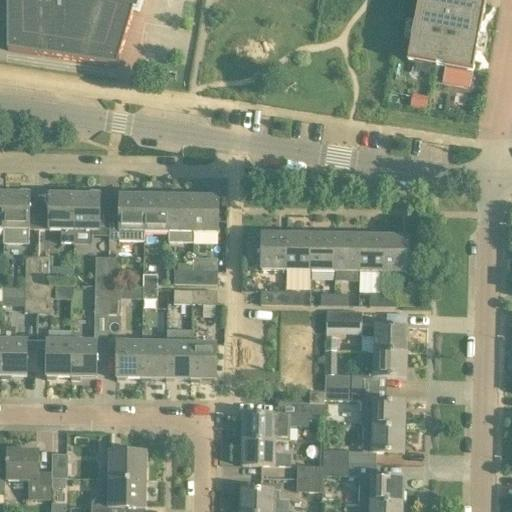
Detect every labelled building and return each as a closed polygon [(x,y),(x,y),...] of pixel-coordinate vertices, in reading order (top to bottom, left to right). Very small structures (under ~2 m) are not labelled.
[(8,0),(9,56),(117,70),(134,14),(138,15),(142,0),(8,0)] [(471,0),(420,0),(408,63),(472,75),(485,7),(471,5),(471,0)] [(28,247),(28,232),(29,232),(30,196),(20,196),(20,199),(5,199),(5,196),(3,232),(3,247),(28,247)] [(74,246),(74,233),(75,200),(75,197),(66,197),(66,200),(50,200),(49,232),(61,233),(61,246),(74,246)] [(90,200),(75,200),(74,233),(99,233),(100,197),(90,197),(90,200)] [(120,233),(119,244),(144,245),(144,234),(145,198),(136,198),(136,201),(120,201),(120,202),(120,233)] [(145,198),(144,234),(168,234),(169,198),(160,198),(160,201),(145,201),(146,198),(145,198)] [(168,234),(168,245),(193,246),(193,235),(194,199),(185,198),(185,202),(170,201),(170,198),(169,198),(168,234)] [(194,199),(193,235),(219,235),(219,199),(209,199),(209,202),(194,202),(194,199)] [(261,272),(286,272),(287,237),(262,236),(261,272)] [(311,237),(287,237),(286,272),(310,273),(311,237)] [(310,273),(335,274),(335,238),(311,237),(310,273)] [(335,274),(359,274),(360,238),(335,238),(335,274)] [(384,239),(360,238),(359,274),(383,275),(384,239)] [(410,239),(384,239),(383,275),(409,275),(410,239)] [(25,259),(25,287),(38,287),(38,259),(25,259)] [(51,260),(38,259),(38,287),(51,288),(51,260)] [(95,260),(95,289),(108,289),(108,261),(95,260)] [(121,261),(108,261),(108,289),(121,289),(121,261)] [(74,282),(74,269),(52,268),(51,281),(74,282)] [(174,287),(189,287),(190,273),(174,273),(174,287)] [(217,274),(190,273),(189,287),(217,287),(217,274)] [(143,277),(143,289),(157,290),(157,278),(143,277)] [(2,301),(24,302),(25,287),(2,286),(2,301)] [(24,315),(37,316),(38,287),(25,287),(24,302),(24,315)] [(50,316),(51,288),(38,287),(37,316),(50,316)] [(95,317),(107,317),(108,289),(95,289),(95,317)] [(120,317),(121,289),(108,289),(107,317),(120,317)] [(157,302),(157,290),(143,289),(142,301),(157,302)] [(173,307),(189,307),(189,293),(173,293),(173,307)] [(189,307),(202,308),(216,308),(217,294),(189,293),(189,307)] [(260,308),(288,308),(288,294),(261,294),(260,308)] [(304,294),(288,294),(288,308),(303,309),(304,294)] [(320,309),(335,309),(335,303),(335,297),(320,297),(320,309)] [(348,297),(335,297),(335,303),(335,309),(348,310),(348,297)] [(369,310),(382,310),(382,299),(369,299),(369,310)] [(425,299),(382,299),(382,310),(425,310),(425,299)] [(361,340),(375,341),(374,354),(407,355),(408,329),(362,328),(362,315),(326,314),(326,337),(361,338),(361,340)] [(2,328),(1,328),(1,342),(0,375),(1,375),(1,378),(10,378),(10,375),(26,375),(27,343),(15,343),(15,330),(2,330),(2,328)] [(326,340),(325,352),(337,353),(337,341),(326,340)] [(56,376),(71,377),(72,344),(46,343),(46,379),(56,379),(56,376)] [(80,377),(96,377),(97,344),(72,344),(71,377),(71,380),(80,380),(80,377)] [(126,377),(141,378),(142,345),(117,344),(116,380),(126,381),(126,377)] [(166,345),(142,345),(141,378),(141,381),(151,381),(151,378),(165,378),(166,345)] [(190,346),(166,345),(165,378),(166,378),(166,381),(175,382),(175,378),(190,379),(190,369),(190,346)] [(200,379),(215,379),(216,346),(190,346),(190,369),(190,379),(190,382),(200,382),(200,379)] [(336,378),(336,369),(337,353),(325,352),(325,369),(324,378),(325,378),(325,391),(375,392),(375,380),(406,381),(407,355),(374,354),(374,367),(361,367),(361,378),(336,378)] [(375,404),(375,392),(325,391),(324,395),(324,403),(360,404),(360,416),(363,417),(363,430),(405,431),(405,405),(375,404)] [(324,407),(324,403),(324,395),(310,395),(309,406),(324,407)] [(324,420),(324,407),(309,406),(300,406),(300,420),(308,420),(324,420)] [(242,417),(242,443),(274,444),(290,445),(290,425),(290,420),(290,418),(276,418),(242,417)] [(362,454),(372,454),(372,455),(404,456),(405,431),(363,430),(362,454)] [(274,457),(274,444),(242,443),(241,469),(290,470),(290,457),(274,457)] [(109,454),(109,482),(145,482),(145,455),(143,455),(141,451),(132,451),(130,455),(109,454)] [(52,475),(38,475),(39,454),(8,453),(7,467),(7,483),(28,484),(28,503),(51,504),(51,481),(52,475)] [(323,453),(322,466),(348,467),(348,454),(323,453)] [(52,457),(52,475),(51,481),(68,481),(68,457),(52,457)] [(323,470),(322,478),(323,478),(359,479),(359,492),(371,492),(371,505),(403,506),(403,480),(375,479),(375,468),(348,467),(322,466),(322,470),(323,470)] [(297,469),(297,483),(323,483),(323,478),(322,478),(323,470),(322,470),(297,469)] [(109,482),(108,498),(98,498),(91,505),(90,511),(139,511),(140,511),(144,511),(145,482),(109,482)] [(322,495),(323,483),(297,483),(296,495),(322,495)] [(280,493),(273,493),(241,492),(240,511),(288,511),(289,503),(279,503),(280,493)]
